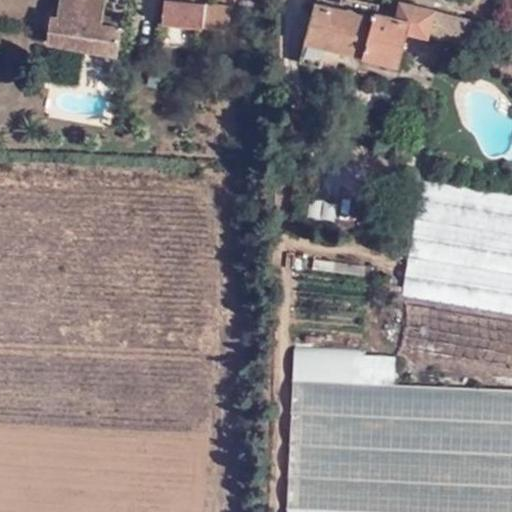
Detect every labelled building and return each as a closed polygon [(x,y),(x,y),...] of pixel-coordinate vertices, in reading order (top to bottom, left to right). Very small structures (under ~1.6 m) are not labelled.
[(119,28),(99,25),(103,0),(61,0),(59,17),(52,15),(48,44),(116,54),(119,28)] [(474,19),(392,0),(352,0),(350,11),(315,3),(303,62),(338,70),(343,50),(402,61),(407,33),(470,45),(474,19)] [(230,6),(166,3),(166,24),(229,27),(230,6)] [(511,195),(423,181),(403,293),(511,312),(511,195)] [(288,511),(511,511),(511,390),(366,384),(367,354),(295,352),(288,511)]
